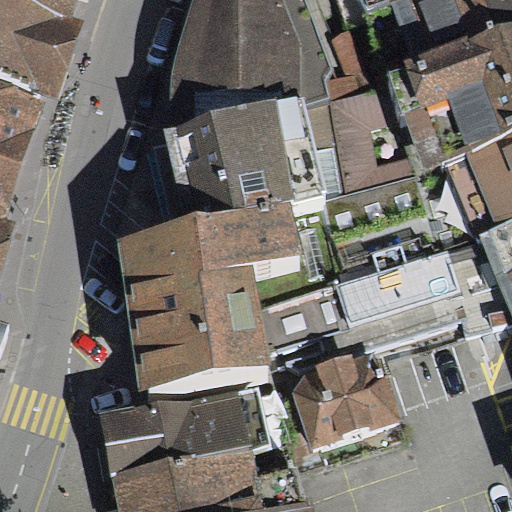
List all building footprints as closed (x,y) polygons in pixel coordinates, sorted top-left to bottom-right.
[(0,0),(0,3),(71,29),(81,0),(87,0),(95,3),(95,0),(0,0)] [(197,0),(171,94),(174,141),(304,112),(330,104),(326,88),(335,71),(305,0),(197,0)] [(412,0),(351,0),(364,25),(386,17),(414,5),(412,0)] [(410,82),(511,44),(511,0),(412,0),(414,5),(386,17),(410,82)] [(84,32),(71,29),(0,3),(0,95),(46,109),(58,113),(84,32)] [(324,205),(419,182),(421,187),(511,153),(511,44),(410,82),(386,91),(330,104),(304,112),(324,205)] [(46,109),(0,95),(0,230),(10,233),(46,109)] [(163,143),(183,242),(325,213),(324,205),(304,112),(174,141),(163,143)] [(449,264),(511,235),(511,153),(421,187),(449,264)] [(468,324),(449,264),(421,187),(419,182),(324,205),(325,213),(183,242),(156,247),(118,258),(128,325),(139,406),(272,384),(460,326),(468,324)] [(0,230),(0,290),(17,235),(10,233),(0,230)] [(511,235),(449,264),(468,324),(460,326),(465,341),(511,328),(511,235)] [(310,380),(295,397),(313,453),(402,423),(388,382),(377,386),(369,361),(356,365),(354,357),(317,369),(320,376),(310,380)] [(104,444),(113,487),(253,458),(270,455),(258,397),(101,428),(104,444)] [(113,487),(118,511),(296,511),(290,479),(259,486),(253,458),(113,487)]
